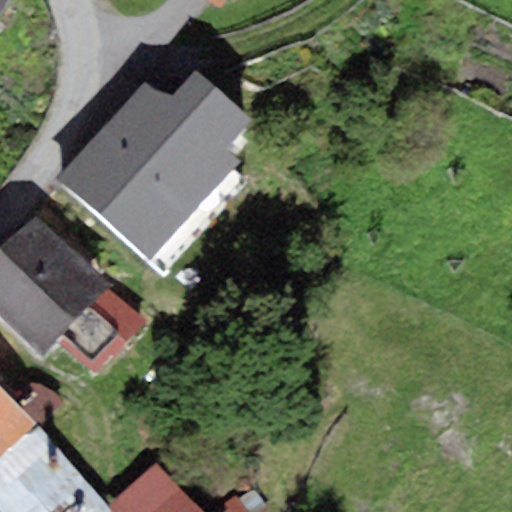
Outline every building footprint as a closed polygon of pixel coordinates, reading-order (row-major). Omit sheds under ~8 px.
[(151,262),(240,163),(227,152),(252,123),(194,71),(169,100),(146,79),(56,178),(151,262)] [(0,317),(43,357),(111,285),(35,214),(0,251),(0,317)] [(0,456),(34,425),(0,388),(0,456)] [(97,494),(34,425),(0,456),(0,511),(111,511),(112,511),(109,507),(97,494)] [(200,511),(159,464),(109,507),(112,511),(111,511),(200,511)]
